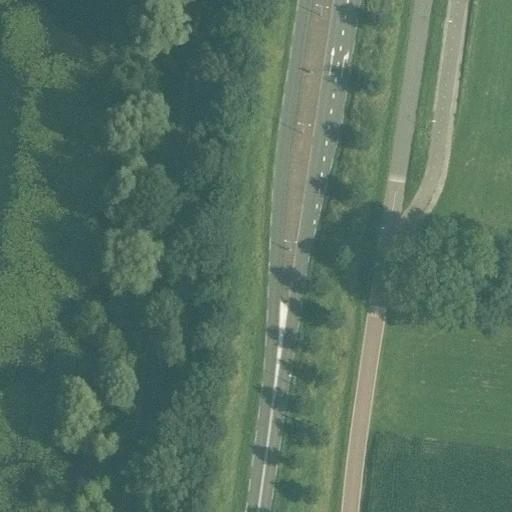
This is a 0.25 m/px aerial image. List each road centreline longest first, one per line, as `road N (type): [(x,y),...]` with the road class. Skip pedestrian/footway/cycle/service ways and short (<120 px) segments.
road 1 (unclassified): [(352,511),(423,0)]
road 2 (secondary): [(274,388),(340,0)]
road 3 (secondary): [(304,0),(279,174),(274,388)]
road 4 (secondary): [(274,388),(256,511)]
